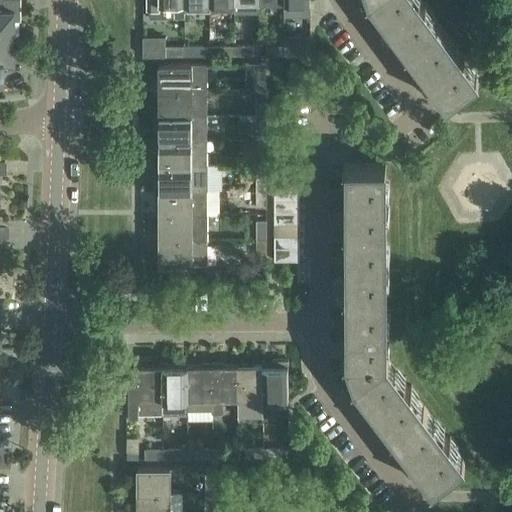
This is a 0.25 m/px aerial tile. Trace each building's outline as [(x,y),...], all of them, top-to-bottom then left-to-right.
[(0,0),(0,34),(14,34),(14,8),(4,8),(3,0),(0,0)] [(146,0),(147,6),(148,6),(148,16),(174,16),(184,15),(184,10),(184,0),(146,0)] [(209,0),(184,0),(184,10),(210,9),(209,0)] [(234,9),(233,0),(209,0),(210,9),(234,9)] [(285,0),(285,13),(310,13),(310,0),(285,0)] [(444,101),(444,102),(479,76),(422,0),(374,0),(448,98),(444,101)] [(14,61),(14,34),(0,34),(0,89),(3,90),(4,60),(14,61)] [(166,55),(184,55),(184,44),(166,45),(166,55)] [(203,44),(184,44),(184,55),(203,55),(203,44)] [(216,54),(234,54),(234,44),(216,44),(216,54)] [(253,44),(234,44),(234,54),(253,54),(253,44)] [(266,54),(285,54),(285,44),(266,44),(266,54)] [(303,44),(285,44),(285,54),(303,54),(303,44)] [(159,89),(207,88),(207,63),(159,63),(159,89)] [(256,69),(256,88),(266,87),(266,69),(256,69)] [(266,87),(256,88),(256,106),(266,106),(266,87)] [(207,88),(159,89),(159,113),(207,113),(207,88)] [(159,113),(159,139),(207,139),(207,113),(159,113)] [(256,119),(256,138),(268,138),(268,119),(256,119)] [(268,138),(256,138),(256,156),(266,156),(266,154),(269,154),(268,138)] [(207,139),(159,139),(159,164),(207,164),(207,148),(213,148),(213,139),(207,139)] [(430,485),(431,486),(465,460),(386,356),(386,162),(356,162),(343,162),(343,164),(348,164),(348,356),(344,356),(344,358),(348,358),(356,379),(352,382),(353,383),(357,380),(434,482),(430,485)] [(274,175),(299,175),(299,163),(274,163),(274,175)] [(159,164),(159,189),(207,189),(207,164),(159,164)] [(256,170),(256,189),(266,188),(266,170),(256,170)] [(299,187),(299,175),(274,175),(274,187),(299,187)] [(274,187),(274,199),(299,199),(299,187),(274,187)] [(266,188),(256,189),(256,207),(266,207),(266,188)] [(207,189),(159,189),(159,213),(207,213),(207,189)] [(299,211),(299,199),(274,199),(274,211),(299,211)] [(274,211),(274,223),(299,223),(299,211),(274,211)] [(207,238),(207,213),(159,213),(159,239),(207,238)] [(256,238),(266,238),(266,219),(256,219),(256,238)] [(299,235),(299,223),(274,223),(274,235),(299,235)] [(274,235),(274,248),(299,248),(299,235),(274,235)] [(207,264),(207,238),(159,239),(159,264),(207,264)] [(266,238),(256,238),(256,256),(266,256),(266,238)] [(299,260),(299,248),(274,248),(274,260),(299,260)] [(264,363),(238,364),(238,397),(238,411),(238,415),(264,415),(264,411),(264,405),(264,363)] [(264,363),(264,405),(288,405),(288,363),(264,363)] [(126,376),(126,412),(163,412),(162,364),(137,364),(137,376),(126,376)] [(162,364),(163,412),(188,412),(188,408),(187,364),(162,364)] [(188,408),(213,407),(213,364),(187,364),(188,408)] [(238,364),(213,364),(213,407),(213,412),(224,411),(223,397),(238,397),(238,364)] [(139,434),(127,434),(127,448),(139,448),(139,434)] [(281,446),(264,447),(264,457),(282,456),(281,446)] [(181,447),(163,448),(163,457),(181,457),(181,447)] [(194,457),(213,457),(213,447),(194,447),(194,457)] [(231,447),(213,447),(213,457),(231,457),(231,447)] [(245,457),(264,457),(264,447),(245,447),(245,457)] [(144,458),(163,457),(163,448),(144,448),(144,458)] [(138,466),(138,491),(170,491),(170,466),(138,466)] [(205,491),(215,491),(215,473),(205,473),(205,491)] [(182,511),(182,491),(170,491),(138,491),(137,511),(182,511)] [(205,510),(215,510),(215,491),(205,491),(205,510)]
